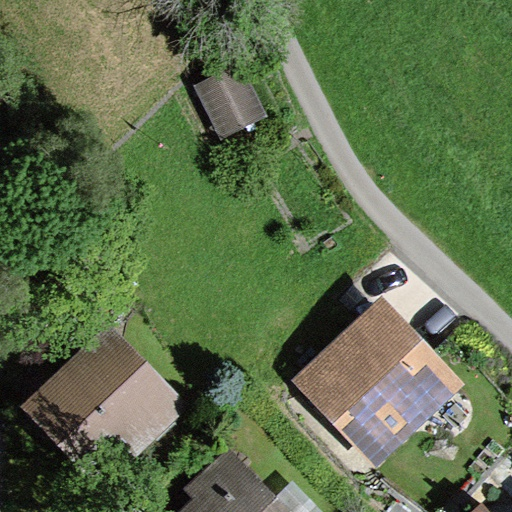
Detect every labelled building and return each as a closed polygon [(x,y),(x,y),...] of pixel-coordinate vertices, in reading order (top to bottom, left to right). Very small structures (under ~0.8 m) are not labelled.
[(277,105),(248,51),(196,79),(225,132),(277,105)] [(475,375),(392,286),(297,374),(380,463),(475,375)] [(114,479),(196,398),(113,316),(31,397),(114,479)] [(336,511),(299,473),(280,490),(232,441),(187,484),(196,493),(176,511),(336,511)] [(491,492),(469,511),(503,511),(507,509),(491,492)]
